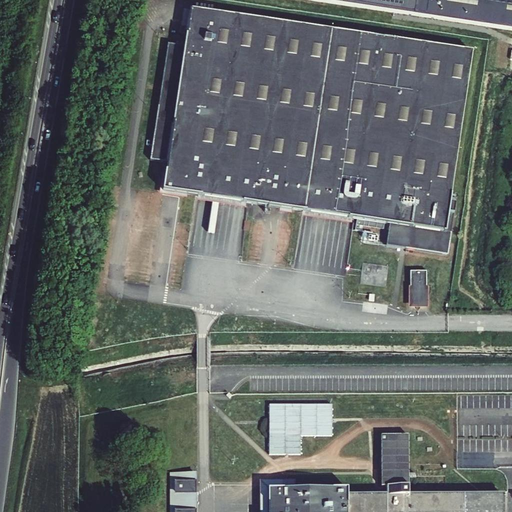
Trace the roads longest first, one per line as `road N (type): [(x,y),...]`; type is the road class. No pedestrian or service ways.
road 1 (trunk): [(0,471),(17,303),(69,0)]
road 2 (trunk): [(58,0),(0,333)]
road 3 (unclassified): [(203,511),(205,295)]
